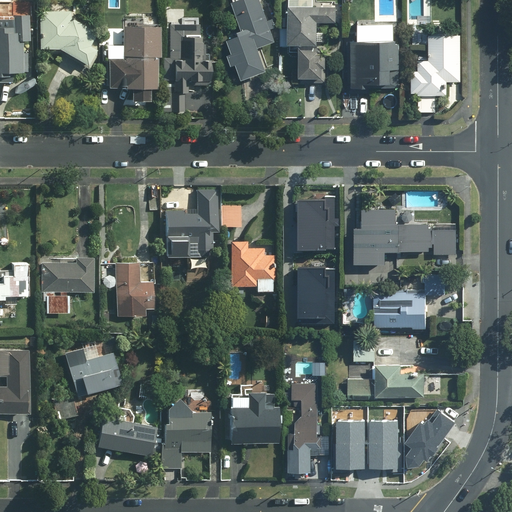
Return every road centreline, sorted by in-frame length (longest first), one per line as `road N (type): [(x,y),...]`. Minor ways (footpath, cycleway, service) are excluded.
road 1 (residential): [(0,151),(497,152)]
road 2 (tertiary): [(444,511),(481,455),(495,414),(497,152)]
road 3 (tertiary): [(497,152),(496,0)]
